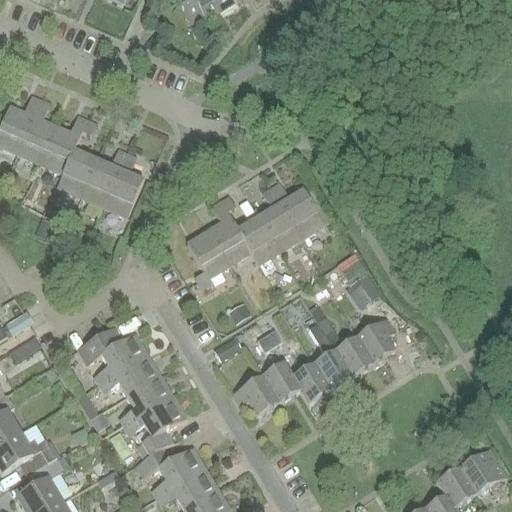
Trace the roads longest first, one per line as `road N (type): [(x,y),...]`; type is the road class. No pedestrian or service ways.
road 1 (residential): [(288,511),(138,260),(192,113)]
road 2 (residential): [(192,113),(0,31)]
